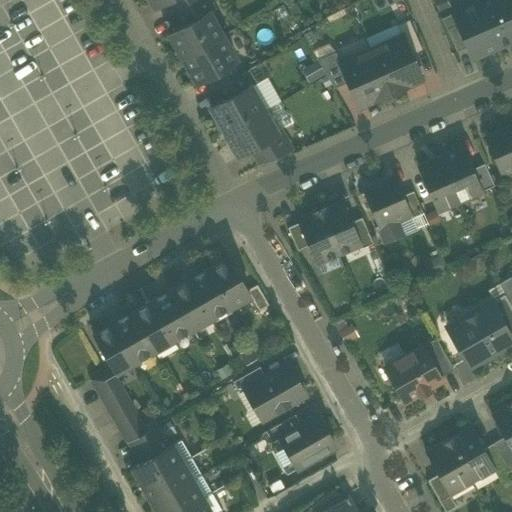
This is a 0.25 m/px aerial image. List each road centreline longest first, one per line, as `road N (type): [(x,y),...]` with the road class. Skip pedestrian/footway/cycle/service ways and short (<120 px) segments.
road 1 (residential): [(375,447),(234,202)]
road 2 (residential): [(6,330),(234,202)]
road 3 (residential): [(234,202),(459,101)]
road 4 (residential): [(234,202),(116,0)]
road 5 (residential): [(375,447),(511,373)]
road 6 (residential): [(57,381),(128,511)]
road 7 (residential): [(263,511),(375,447)]
road 8 (secondary): [(63,511),(0,409)]
